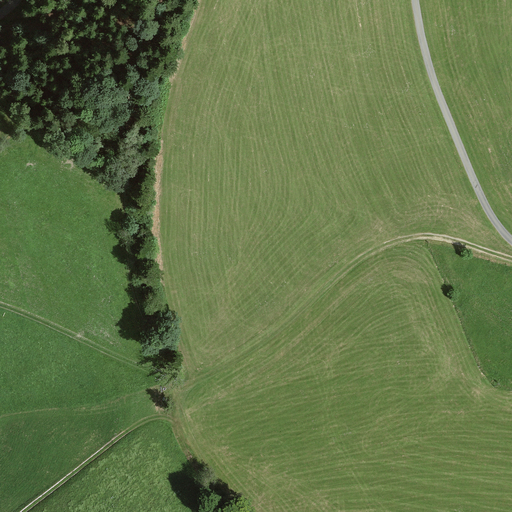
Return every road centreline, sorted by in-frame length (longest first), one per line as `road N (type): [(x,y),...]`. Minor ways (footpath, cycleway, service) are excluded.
road 1 (track): [(169,397),(246,356),(362,256),(392,241),(432,235),(511,258)]
road 2 (unclassified): [(415,0),(438,94),(484,203),(511,241)]
road 3 (track): [(165,386),(0,304)]
road 4 (track): [(168,408),(27,511)]
